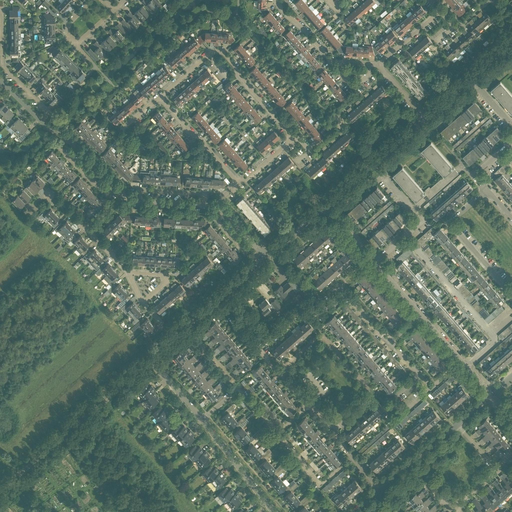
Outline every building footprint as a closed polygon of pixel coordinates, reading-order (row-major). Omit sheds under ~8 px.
[(47,9),(51,5),(45,0),(42,3),(47,9)] [(151,10),(147,5),(148,3),(144,0),(142,0),(141,1),(145,6),(144,7),(143,6),(138,10),(145,17),(149,14),(148,12),(151,10)] [(161,3),(157,0),(152,0),(153,0),(152,2),(151,1),(148,3),(147,5),(151,10),(153,12),(157,8),(156,7),(161,3)] [(263,14),(268,9),(266,7),(266,1),(258,0),(258,6),(259,6),(259,9),(263,14)] [(367,10),(372,6),(366,0),(362,4),(367,10)] [(459,0),(452,7),(451,8),(455,12),(462,5),(463,4),(464,4),(461,1),(462,0),(459,0)] [(303,12),(309,7),(305,2),(299,8),(303,12)] [(63,13),(66,10),(65,9),(66,8),(61,3),(57,7),(63,13)] [(363,13),(367,10),(362,4),(358,7),(363,13)] [(462,5),(455,12),(459,16),(460,15),(466,10),(467,8),(468,8),(470,6),(468,4),(468,5),(466,6),(466,7),(463,4),(462,5)] [(422,16),(426,12),(421,6),(417,10),(422,16)] [(9,17),(11,17),(11,16),(18,16),(18,10),(20,10),(20,7),(13,7),(14,10),(12,10),(9,10),(9,17)] [(307,16),(313,11),(309,7),(303,12),(307,16)] [(359,17),(363,13),(358,7),(353,11),(359,17)] [(422,16),(417,10),(416,8),(411,12),(412,13),(418,19),(422,16)] [(267,22),(274,16),(268,9),(263,14),(265,16),(263,18),(267,22)] [(145,17),(138,10),(134,14),(135,15),(133,16),(129,11),(127,14),(131,18),(131,19),(132,17),(137,22),(140,20),(141,21),(145,17)] [(311,20),(317,15),(313,11),(307,16),(311,20)] [(354,21),(359,17),(353,11),(349,15),(354,21)] [(413,23),(418,19),(412,13),(408,17),(413,23)] [(486,13),(482,17),(488,24),(489,25),(494,21),(486,13)] [(51,17),(51,14),(44,14),(44,17),(43,17),(43,23),(54,23),(55,23),(55,17),(51,17)] [(314,25),(320,20),(317,15),(311,20),(314,25)] [(350,25),(354,21),(349,15),(345,19),(350,25)] [(270,27),(278,20),(274,16),(267,22),(270,27)] [(137,22),(132,17),(131,19),(131,18),(128,21),(129,22),(127,23),(123,19),(120,21),(129,31),(133,27),(135,28),(139,25),(137,22)] [(275,30),(281,25),(279,22),(283,19),(281,17),(279,19),(278,20),(270,27),(274,31),(275,30)] [(409,27),(413,23),(408,17),(404,21),(409,27)] [(477,20),(484,28),(488,24),(482,17),(477,20)] [(318,29),(324,24),(320,20),(314,25),(318,29)] [(480,32),(484,28),(477,20),(473,24),(480,32)] [(406,32),(410,28),(409,27),(404,21),(399,25),(405,31),(406,32)] [(127,33),(118,23),(116,25),(120,30),(118,31),(117,30),(115,33),(113,34),(118,39),(120,42),(124,38),(123,36),(127,33)] [(477,37),(481,34),(480,32),(473,24),(468,28),(470,30),(471,30),(475,35),(477,37)] [(283,34),(287,31),(281,25),(275,30),(279,34),(282,32),(283,34)] [(399,25),(393,31),(397,36),(400,34),(401,36),(406,32),(405,31),(399,25)] [(324,36),(330,31),(326,26),(320,32),(324,36)] [(118,39),(113,34),(115,33),(110,28),(108,31),(112,35),(110,37),(109,36),(105,39),(112,47),(116,43),(115,42),(118,39)] [(392,29),(387,33),(393,41),(398,37),(397,36),(393,31),(392,29)] [(294,34),(290,30),(288,32),(287,31),(283,34),(288,40),(294,34)] [(468,33),(466,34),(473,41),(478,38),(477,37),(475,35),(471,30),(470,30),(468,33)] [(328,40),(334,35),(330,31),(324,36),(328,40)] [(231,35),(231,34),(230,33),(228,33),(228,32),(222,32),(223,32),(222,34),(222,42),(228,42),(230,44),(235,40),(231,35)] [(210,41),(211,33),(205,33),(205,34),(202,33),(198,37),(202,43),(204,41),(210,41)] [(387,33),(383,37),(384,38),(389,44),(390,45),(394,42),(393,41),(387,33)] [(55,40),(55,34),(54,34),(44,35),(44,40),(45,40),(45,43),(51,43),(51,40),(55,40)] [(288,40),(286,41),(290,46),(301,36),(300,34),(296,37),(294,34),(288,40)] [(470,46),(474,43),(473,41),(466,34),(462,38),(469,45),(470,46)] [(332,45),(338,39),(334,35),(328,40),(332,45)] [(294,50),(296,48),(302,43),(299,40),(303,38),(301,36),(290,46),(294,50)] [(428,46),(433,42),(427,36),(423,40),(428,46)] [(202,43),(198,37),(195,39),(194,37),(189,41),(195,49),(202,43)] [(385,48),(389,44),(384,38),(380,42),(385,48)] [(458,41),(465,49),(469,45),(462,38),(458,41)] [(112,47),(105,39),(101,43),(102,44),(100,46),(96,41),(93,43),(97,48),(98,48),(99,47),(104,52),(106,49),(108,51),(112,47)] [(338,51),(344,46),(338,39),(332,45),(336,49),(336,48),(338,51)] [(424,50),(428,46),(423,40),(419,44),(424,50)] [(191,52),(195,49),(189,41),(185,45),(191,52)] [(454,45),(460,53),(465,49),(458,41),(454,45)] [(385,48),(380,42),(374,47),(373,46),(372,46),(374,52),(375,55),(380,51),(381,53),(386,49),(385,48)] [(299,53),(306,47),(305,47),(306,47),(304,45),(303,45),(302,43),(296,48),(299,52),(299,53)] [(238,54),(244,48),(240,44),(234,49),(238,54)] [(303,57),(309,52),(307,49),(310,46),(309,44),(307,47),(306,47),(299,53),(299,52),(298,54),(302,58),(303,57)] [(421,55),(420,54),(424,50),(419,44),(414,48),(421,55)] [(62,50),(57,45),(54,48),(52,46),(48,51),(50,53),(51,52),(55,55),(55,56),(61,51),(62,50)] [(187,56),(191,52),(185,45),(181,49),(187,56)] [(461,54),(460,53),(454,45),(449,49),(456,56),(457,58),(461,54)] [(352,55),(352,52),(353,47),(352,47),(344,46),(338,51),(340,53),(346,53),(346,54),(352,55)] [(372,46),(364,46),(364,47),(363,52),(363,55),(369,56),(369,55),(375,55),(374,52),(372,46)] [(104,52),(99,47),(98,48),(97,48),(95,51),(96,52),(94,53),(90,48),(87,51),(96,61),(100,57),(101,58),(106,54),(104,52)] [(412,50),(409,47),(407,48),(415,58),(415,57),(416,59),(421,55),(414,48),(412,50)] [(242,58),(248,53),(244,48),(238,54),(242,58)] [(186,63),(187,62),(184,58),(187,56),(181,49),(176,53),(183,60),(184,61),(186,63)] [(451,60),(456,56),(449,49),(445,53),(451,60)] [(13,59),(14,59),(14,61),(21,58),(21,56),(20,51),(24,51),(24,50),(21,50),(18,50),(11,50),(10,50),(10,52),(10,56),(13,57),(13,59)] [(62,52),(61,51),(55,56),(55,55),(53,57),(58,61),(65,54),(63,51),(62,52)] [(307,61),(316,53),(315,51),(311,54),(309,52),(303,57),(307,61)] [(401,76),(408,70),(399,59),(407,53),(406,51),(391,64),(392,66),(401,76)] [(178,64),(183,60),(176,53),(172,57),(178,64)] [(246,63),(252,58),(248,53),(242,58),(246,63)] [(311,66),(317,60),(314,58),(318,55),(316,53),(307,61),(305,62),(309,66),(311,65),(311,66)] [(62,65),(69,59),(67,57),(68,57),(65,54),(58,61),(62,65)] [(171,70),(178,64),(172,57),(165,62),(167,64),(167,65),(171,70)] [(19,71),(20,70),(19,70),(26,64),(22,59),(21,58),(14,61),(17,64),(14,67),(19,71)] [(250,67),(254,64),(253,63),(255,61),(252,58),(246,63),(250,67)] [(70,60),(69,59),(62,65),(66,70),(68,68),(73,62),(71,59),(70,60)] [(317,60),(311,66),(315,70),(315,69),(316,70),(314,73),(314,74),(315,73),(315,74),(323,67),(317,60)] [(72,72),(77,67),(76,65),(73,62),(68,68),(72,72)] [(23,75),(30,68),(26,64),(19,70),(20,70),(21,71),(20,72),(23,75)] [(252,74),(258,69),(254,64),(250,67),(252,70),(249,72),(252,74)] [(166,77),(171,73),(169,72),(171,70),(167,65),(160,70),(161,71),(166,77)] [(78,68),(77,67),(72,72),(69,74),(71,76),(71,77),(71,78),(72,78),(72,79),(76,76),(81,70),(79,67),(78,68)] [(322,79),(323,79),(329,74),(323,67),(315,74),(314,74),(317,77),(318,76),(321,80),(322,79)] [(27,78),(33,73),(34,72),(30,68),(23,75),(26,77),(27,78)] [(205,72),(202,68),(200,70),(202,72),(203,73),(208,79),(210,81),(214,77),(208,69),(205,72)] [(256,79),(262,73),(258,69),(252,74),(256,79)] [(80,85),(81,84),(85,79),(83,77),(86,74),(81,70),(76,76),(72,79),(73,80),(74,80),(75,80),(76,81),(80,85)] [(260,83),(266,78),(265,77),(268,74),(265,70),(262,73),(256,79),(260,83)] [(411,88),(419,81),(408,70),(401,76),(411,88)] [(34,80),(36,82),(40,78),(38,75),(34,71),(34,72),(33,73),(27,78),(26,79),(31,83),(34,80)] [(162,81),(166,77),(161,71),(157,75),(162,81)] [(204,83),(208,79),(203,73),(199,77),(204,83)] [(158,85),(162,81),(157,75),(156,74),(152,78),(158,85)] [(326,83),(332,78),(329,74),(323,79),(326,83)] [(201,88),(205,84),(204,83),(199,77),(194,81),(201,88)] [(157,92),(158,90),(155,87),(158,85),(152,78),(147,81),(157,92)] [(264,88),(270,82),(269,82),(266,78),(260,83),(264,88)] [(330,88),(336,83),(332,78),(326,83),(330,87),(330,88)] [(40,93),(41,92),(48,85),(44,81),(41,79),(37,83),(39,85),(36,88),(40,93)] [(157,92),(147,81),(143,85),(149,92),(152,90),(155,94),(157,92)] [(196,92),(201,88),(194,81),(190,85),(196,91),(195,91),(196,92)] [(428,92),(419,81),(411,88),(420,98),(421,98),(422,99),(437,87),(435,85),(432,88),(428,92)] [(264,88),(268,92),(274,87),(271,84),(270,82),(264,88)] [(338,85),(336,83),(330,88),(327,91),(330,95),(333,93),(343,84),(342,82),(338,85)] [(506,90),(500,83),(501,82),(491,90),(493,89),(495,92),(496,92),(499,96),(506,90)] [(236,86),(238,84),(237,83),(233,86),(231,83),(223,89),(227,94),(235,87),(236,86)] [(44,97),(50,91),(48,88),(50,86),(48,84),(48,85),(41,92),(42,93),(42,94),(44,97)] [(337,97),(344,91),(341,88),(345,85),(343,84),(333,93),(337,97)] [(138,88),(136,90),(143,98),(149,92),(143,85),(139,89),(138,88)] [(192,95),(196,92),(195,91),(196,91),(190,85),(186,88),(191,94),(192,95)] [(384,97),(388,93),(387,91),(382,85),(377,89),(383,95),(384,97)] [(233,97),(239,92),(235,87),(227,94),(231,98),(233,97)] [(272,97),(278,92),(274,87),(268,92),(272,97)] [(191,94),(186,88),(182,92),(187,98),(188,100),(192,95),(191,94)] [(378,99),(383,95),(377,89),(373,93),(378,99)] [(131,99),(137,106),(138,107),(143,104),(140,101),(142,99),(143,98),(136,90),(133,93),(135,95),(131,99)] [(505,104),(511,98),(511,96),(506,90),(499,96),(501,98),(501,99),(505,104)] [(49,100),(56,93),(54,91),(52,93),(50,91),(44,97),(47,99),(48,99),(49,100)] [(340,102),(351,92),(349,91),(346,94),(344,91),(337,97),(340,102)] [(183,102),(187,98),(182,92),(177,96),(182,102),(183,102)] [(237,101),(243,96),(239,92),(233,97),(236,101),(237,101)] [(276,101),(282,96),(278,92),(272,97),(276,101)] [(58,104),(62,100),(63,99),(56,93),(49,100),(48,100),(53,105),(56,102),(58,104)] [(374,103),(378,99),(373,93),(369,97),(374,103)] [(182,102),(177,96),(173,100),(179,107),(184,103),(183,102),(182,102)] [(240,105),(246,100),(243,96),(237,101),(236,101),(235,102),(239,107),(240,105)] [(280,106),(286,101),(282,96),(276,101),(280,106)] [(370,107),(374,103),(369,97),(364,101),(370,107)] [(126,99),(125,101),(133,110),(137,107),(137,106),(131,99),(129,101),(127,99),(126,99)] [(244,110),(250,105),(246,100),(240,105),(244,110)] [(129,114),(133,110),(125,101),(123,102),(125,104),(122,106),(124,108),(129,114)] [(289,111),(296,106),(292,101),(286,107),(289,111)] [(365,110),(370,107),(364,101),(360,104),(365,110)] [(478,112),(482,109),(475,102),(471,105),(478,112)] [(0,116),(1,117),(9,109),(4,104),(1,108),(0,107),(0,116)] [(361,114),(365,110),(360,104),(356,108),(361,114)] [(246,115),(254,109),(250,105),(244,110),(242,111),(246,115)] [(475,115),(478,112),(471,105),(468,107),(475,115)] [(299,110),(296,106),(289,111),(293,115),(299,110)] [(297,120),(303,114),(301,112),(304,109),(302,107),(300,109),(299,110),(293,115),(297,120)] [(472,118),(475,115),(468,107),(465,110),(472,118)] [(115,115),(120,121),(125,117),(119,111),(118,110),(116,108),(115,110),(116,112),(114,114),(115,115)] [(125,117),(129,114),(124,108),(119,111),(125,117)] [(357,118),(361,114),(356,108),(352,112),(357,118)] [(7,125),(12,120),(10,117),(14,114),(9,109),(1,117),(5,122),(4,123),(7,125)] [(250,120),(251,119),(251,118),(257,113),(254,109),(246,115),(250,120),(250,119),(250,120)] [(468,121),(472,118),(465,110),(461,114),(468,121)] [(155,123),(157,122),(163,116),(159,112),(152,117),(151,119),(152,120),(155,123)] [(196,122),(202,116),(198,112),(192,117),(196,122)] [(352,122),(357,118),(352,112),(347,116),(352,122)] [(254,124),(261,118),(257,113),(251,118),(251,119),(250,120),(250,119),(250,120),(254,124)] [(310,116),(311,115),(310,113),(305,117),(303,114),(297,120),(301,124),(310,116)] [(120,121),(115,115),(114,114),(111,116),(109,114),(108,116),(110,118),(111,119),(116,125),(120,121)] [(465,124),(468,121),(461,114),(458,116),(465,124)] [(202,116),(196,122),(200,126),(206,121),(205,120),(207,118),(205,115),(202,117),(202,116)] [(160,126),(166,121),(163,116),(157,122),(160,126)] [(310,116),(301,124),(305,128),(311,123),(308,120),(312,117),(310,116)] [(461,127),(465,124),(458,116),(455,119),(461,127)] [(18,118),(17,119),(15,122),(12,120),(7,125),(9,128),(10,127),(15,131),(23,123),(18,118)] [(85,123),(80,119),(74,126),(75,127),(74,128),(79,133),(89,123),(87,121),(85,123)] [(88,127),(94,121),(93,119),(89,123),(79,133),(83,137),(91,129),(88,127)] [(458,130),(461,127),(455,119),(451,122),(458,130)] [(171,124),(173,122),(172,120),(168,123),(166,121),(160,126),(164,130),(170,125),(171,124)] [(203,130),(209,125),(206,121),(200,126),(203,130)] [(455,133),(458,130),(451,122),(448,125),(455,133)] [(28,128),(25,125),(23,123),(15,131),(13,133),(15,136),(15,138),(20,143),(20,142),(27,135),(26,134),(27,134),(24,131),(27,129),(28,128)] [(308,133),(314,127),(311,123),(305,128),(308,133)] [(168,135),(174,129),(170,125),(164,130),(162,131),(166,136),(167,136),(166,135),(168,134),(168,135)] [(207,134),(213,129),(209,125),(203,130),(207,134)] [(451,136),(455,133),(448,125),(444,128),(451,136)] [(312,137),(318,132),(314,127),(308,133),(312,137)] [(501,138),(504,135),(497,127),(494,130),(501,138)] [(447,139),(451,136),(444,128),(441,132),(447,139)] [(93,131),(91,129),(83,137),(87,141),(94,134),(93,134),(95,133),(97,131),(95,129),(93,131)] [(178,133),(179,132),(181,130),(179,129),(176,132),(174,129),(168,135),(168,134),(166,135),(167,136),(166,136),(170,140),(178,133)] [(211,139),(217,133),(213,129),(207,134),(211,139)] [(100,131),(98,130),(97,131),(95,133),(93,134),(94,134),(87,141),(91,145),(92,144),(97,138),(101,134),(99,132),(100,131)] [(497,141),(501,138),(494,130),(490,133),(497,141)] [(275,141),(279,137),(274,131),(270,135),(275,141)] [(349,141),(353,137),(348,131),(343,135),(349,141)] [(316,141),(322,136),(318,132),(312,137),(316,141)] [(175,143),(181,138),(178,133),(170,140),(174,144),(175,143)] [(215,143),(221,138),(217,133),(211,139),(215,143)] [(494,144),(497,141),(490,133),(487,136),(494,144)] [(96,148),(105,139),(107,137),(105,135),(104,137),(101,134),(97,138),(92,144),(96,148)] [(271,145),(275,141),(270,135),(265,139),(271,145)] [(344,145),(349,141),(343,135),(339,139),(344,145)] [(490,147),(494,144),(487,136),(483,139),(490,147)] [(179,147),(185,142),(181,138),(175,143),(179,147)] [(100,152),(107,145),(104,143),(106,141),(105,139),(96,148),(100,152)] [(222,149),(229,144),(225,139),(219,144),(222,149)] [(266,149),(271,145),(265,139),(261,143),(266,149)] [(340,149),(344,145),(339,139),(335,143),(340,149)] [(487,150),(490,147),(483,139),(480,142),(487,150)] [(106,160),(107,159),(113,154),(113,153),(114,152),(111,150),(113,148),(113,147),(116,144),(114,142),(109,147),(110,148),(109,149),(105,152),(102,156),(106,160)] [(182,153),(182,152),(189,146),(185,142),(179,147),(178,148),(182,153)] [(437,151),(431,143),(432,142),(422,150),(422,151),(423,150),(426,153),(427,152),(430,156),(437,151)] [(484,153),(484,152),(487,150),(480,142),(477,145),(484,153)] [(262,153),(262,152),(266,149),(261,143),(257,147),(262,153)] [(336,152),(340,149),(335,143),(331,146),(336,152)] [(226,153),(232,148),(229,144),(222,149),(226,153)] [(480,156),(484,153),(477,145),(473,148),(480,156)] [(332,156),(336,152),(331,146),(326,150),(332,156)] [(230,158),(236,152),(232,148),(226,153),(230,158)] [(477,159),(480,156),(473,148),(470,151),(477,159)] [(51,152),(49,150),(44,155),(50,161),(49,162),(49,163),(56,156),(57,155),(53,150),(51,152)] [(329,162),(327,160),(332,156),(326,150),(322,154),(329,162)] [(436,165),(444,158),(437,151),(430,156),(432,159),(436,165)] [(473,162),(477,159),(470,151),(466,154),(473,162)] [(234,162),(240,157),(236,152),(230,158),(234,162)] [(111,163),(117,157),(113,154),(107,159),(111,163)] [(118,156),(117,157),(111,163),(115,167),(121,161),(118,159),(121,156),(120,154),(118,156)] [(325,166),(329,162),(322,154),(324,156),(320,160),(325,166)] [(469,165),(473,162),(466,154),(463,157),(469,165)] [(56,156),(49,163),(51,165),(49,167),(51,169),(54,165),(54,166),(60,160),(56,156)] [(238,166),(244,161),(240,157),(234,162),(238,166)] [(287,169),(294,163),(289,157),(282,163),(287,169)] [(450,166),(444,158),(436,165),(437,166),(438,165),(443,172),(445,175),(444,176),(443,177),(431,188),(429,186),(424,191),(422,190),(415,183),(408,189),(409,191),(409,190),(415,196),(414,197),(417,200),(416,201),(425,193),(427,195),(424,198),(427,201),(430,198),(430,199),(459,174),(459,173),(455,176),(450,171),(454,168),(451,165),(450,166)] [(51,169),(49,170),(51,172),(54,168),(57,171),(64,164),(60,160),(54,166),(54,165),(51,169)] [(321,170),(325,166),(320,160),(315,164),(321,170)] [(126,165),(128,163),(126,161),(123,164),(121,161),(115,167),(114,168),(118,172),(119,171),(125,166),(126,165)] [(242,171),(248,165),(244,161),(238,166),(242,171)] [(510,169),(511,168),(511,167),(511,166),(507,161),(494,173),(498,177),(499,178),(502,174),(509,168),(510,169)] [(280,175),(287,169),(282,163),(275,169),(280,175)] [(64,164),(57,171),(59,173),(57,175),(59,177),(61,175),(62,174),(63,174),(68,168),(64,164)] [(316,174),(321,170),(315,164),(311,167),(316,174)] [(122,176),(123,175),(129,170),(125,166),(119,171),(118,172),(122,176)] [(273,181),(280,175),(275,169),(273,171),(270,167),(268,169),(270,171),(271,172),(268,175),(273,181)] [(312,177),(316,174),(311,167),(307,171),(312,177)] [(408,175),(402,168),(403,167),(393,175),(394,175),(395,175),(398,178),(398,177),(402,181),(408,175)] [(68,168),(63,174),(66,177),(65,179),(73,171),(72,172),(68,168)] [(137,182),(137,175),(134,175),(129,170),(123,175),(127,179),(128,179),(131,182),(137,182)] [(73,171),(65,179),(67,181),(65,183),(67,185),(77,175),(73,171)] [(137,175),(137,182),(149,183),(149,172),(140,172),(140,175),(137,175)] [(40,189),(42,187),(41,186),(45,182),(36,174),(34,176),(34,179),(32,181),(40,189)] [(506,179),(502,174),(499,178),(498,177),(495,180),(499,185),(506,179)] [(180,185),(181,178),(178,178),(178,177),(178,175),(172,175),(172,176),(171,184),(180,185)] [(266,187),(273,181),(268,175),(261,181),(266,187)] [(408,189),(415,183),(408,175),(402,181),(404,183),(403,184),(408,189)] [(191,186),(192,178),(186,177),(186,178),(183,178),(182,185),(185,185),(185,187),(191,187),(191,186)] [(223,188),(226,184),(223,181),(220,180),(220,178),(214,177),(214,179),(214,187),(223,188)] [(74,192),(77,189),(84,182),(80,178),(72,186),(75,188),(71,191),(73,193),(74,192)] [(38,191),(40,189),(32,181),(30,179),(28,181),(28,185),(25,188),(28,191),(29,190),(33,194),(37,190),(38,191)] [(503,189),(510,183),(506,179),(499,185),(503,189)] [(259,194),(266,187),(261,181),(254,188),(259,194)] [(469,192),(473,188),(467,181),(463,186),(469,192)] [(80,194),(82,193),(87,187),(88,186),(84,182),(77,189),(74,192),(76,194),(78,192),(80,194)] [(511,185),(510,183),(503,189),(507,194),(511,189),(511,185)] [(464,196),(468,193),(469,192),(463,186),(458,190),(464,196)] [(82,200),(87,195),(91,191),(87,187),(82,193),(84,195),(80,198),(82,200)] [(381,198),(384,195),(377,187),(374,190),(381,198)] [(24,190),(22,188),(20,190),(20,193),(18,195),(18,196),(25,203),(28,201),(27,200),(30,196),(27,193),(28,191),(25,188),(24,190)] [(245,213),(253,206),(244,196),(251,189),(250,188),(235,201),(236,202),(236,203),(245,213)] [(377,201),(381,198),(374,190),(370,193),(377,201)] [(460,200),(464,196),(458,190),(453,194),(460,200)] [(90,201),(95,195),(91,191),(87,195),(82,200),(84,202),(87,198),(90,201)] [(374,204),(377,201),(370,193),(367,196),(374,204)] [(23,205),(25,203),(18,196),(18,195),(16,194),(14,196),(14,199),(12,201),(19,208),(22,204),(23,205)] [(455,204),(460,200),(453,194),(449,198),(455,204)] [(90,208),(93,206),(99,199),(95,195),(90,201),(92,203),(89,206),(90,208)] [(371,207),(374,204),(367,196),(364,199),(371,207)] [(450,208),(455,204),(449,198),(444,202),(450,208)] [(103,204),(103,203),(99,199),(93,206),(90,208),(92,210),(94,208),(97,210),(98,209),(103,204)] [(367,210),(371,207),(364,199),(360,202),(367,210)] [(364,213),(367,210),(360,202),(357,205),(364,213)] [(446,212),(450,208),(444,202),(440,206),(446,212)] [(360,216),(364,213),(357,205),(353,208),(360,216)] [(255,225),(263,218),(253,206),(245,213),(255,225)] [(441,216),(446,212),(440,206),(435,210),(441,216)] [(357,219),(360,216),(353,208),(350,211),(357,219)] [(48,220),(55,213),(51,209),(47,213),(45,211),(40,216),(46,222),(48,220)] [(437,221),(441,216),(435,210),(431,214),(437,221)] [(353,222),(354,222),(357,219),(350,211),(347,214),(353,222)] [(403,223),(407,220),(400,212),(396,216),(403,223)] [(54,228),(58,224),(56,222),(60,218),(55,213),(48,220),(53,225),(52,226),(54,228)] [(115,219),(121,225),(122,226),(126,222),(127,222),(134,223),(134,224),(140,224),(141,216),(120,215),(119,215),(115,219)] [(152,217),(151,227),(160,227),(160,225),(161,225),(161,218),(158,217),(158,216),(152,215),(152,217)] [(400,226),(403,223),(396,216),(393,219),(400,226)] [(169,226),(170,218),(161,218),(161,225),(163,225),(163,226),(169,226)] [(272,228),(263,218),(255,225),(266,236),(273,230),(281,223),(277,218),(275,220),(278,223),(272,228)] [(117,229),(121,225),(115,219),(111,223),(117,229)] [(396,229),(400,226),(393,219),(390,222),(396,229)] [(202,228),(207,223),(205,221),(193,220),(192,228),(198,228),(198,227),(202,227),(202,228)] [(71,226),(67,221),(63,225),(61,223),(54,230),(56,232),(57,231),(62,235),(71,226)] [(393,232),(396,229),(390,222),(386,225),(393,232)] [(113,233),(117,229),(111,223),(107,227),(113,233)] [(209,225),(207,223),(202,228),(208,234),(214,229),(210,225),(209,225)] [(390,235),(393,232),(386,225),(383,228),(390,235)] [(68,243),(75,236),(73,233),(76,230),(71,226),(62,235),(66,239),(65,241),(68,243)] [(114,234),(113,233),(107,227),(103,231),(110,238),(114,234)] [(420,246),(426,241),(434,234),(436,232),(432,227),(413,244),(418,249),(420,247),(420,246)] [(332,240),(337,236),(330,228),(325,232),(332,240)] [(386,238),(390,235),(383,228),(379,230),(386,238)] [(438,239),(445,233),(440,228),(436,232),(434,234),(438,239)] [(212,239),(218,233),(214,229),(208,234),(212,239)] [(383,241),(386,238),(379,230),(376,234),(383,241)] [(223,237),(219,232),(218,233),(212,239),(215,243),(223,237)] [(327,244),(332,240),(325,232),(321,236),(327,244)] [(442,244),(449,237),(445,233),(438,239),(442,244)] [(379,244),(383,241),(376,234),(373,236),(379,244)] [(85,240),(81,236),(77,239),(75,237),(71,241),(73,244),(74,243),(78,247),(85,240)] [(323,248),(327,244),(321,236),(316,240),(323,248)] [(376,247),(379,244),(373,236),(369,240),(376,247)] [(219,247),(225,242),(226,241),(223,237),(215,243),(219,247)] [(446,248),(453,242),(449,237),(442,244),(446,248)] [(83,255),(89,250),(87,247),(90,245),(85,240),(78,247),(83,251),(81,253),(83,255)] [(318,252),(323,248),(316,240),(312,244),(318,252)] [(223,252),(229,246),(225,242),(219,247),(218,248),(221,252),(223,251),(223,252)] [(450,253),(457,247),(453,242),(446,248),(450,253)] [(314,256),(318,252),(312,244),(307,248),(314,256)] [(233,251),(233,250),(229,246),(223,252),(227,256),(233,251)] [(400,263),(403,261),(411,254),(413,252),(414,252),(409,247),(396,259),(397,259),(400,263)] [(454,257),(461,251),(457,247),(450,253),(454,257)] [(309,260),(314,256),(307,248),(302,252),(309,260)] [(92,261),(99,254),(95,250),(91,253),(89,251),(85,255),(82,258),(85,260),(86,259),(90,264),(92,261)] [(230,260),(238,254),(234,250),(233,250),(233,251),(227,256),(230,260)] [(351,262),(356,258),(349,251),(345,255),(351,262)] [(458,262),(465,256),(461,251),(454,257),(458,262)] [(305,264),(309,260),(302,252),(298,256),(305,264)] [(99,254),(92,261),(90,264),(96,270),(101,266),(99,264),(104,258),(99,254)] [(233,266),(234,265),(242,258),(238,254),(230,260),(229,261),(233,266)] [(347,266),(351,262),(345,255),(340,259),(347,266)] [(300,268),(305,264),(298,256),(293,260),(300,268)] [(462,266),(469,260),(465,256),(458,262),(462,266)] [(209,268),(214,264),(208,257),(203,261),(209,268)] [(342,270),(347,266),(340,259),(336,263),(342,270)] [(466,271),(473,265),(469,260),(462,266),(466,271)] [(205,272),(209,268),(203,261),(199,265),(205,272)] [(401,272),(408,265),(403,261),(400,263),(396,267),(401,272)] [(114,268),(109,263),(105,267),(103,265),(95,272),(98,275),(99,275),(102,272),(106,276),(114,268)] [(338,274),(342,270),(336,263),(331,267),(338,274)] [(201,276),(205,272),(199,265),(194,268),(200,274),(201,276)] [(405,276),(412,270),(408,265),(401,272),(405,276)] [(470,276),(477,270),(473,265),(466,271),(470,275),(470,276)] [(333,278),(338,274),(331,267),(327,271),(333,278)] [(114,278),(119,273),(114,268),(106,276),(104,278),(109,283),(108,283),(111,286),(114,284),(117,281),(114,278)] [(196,278),(200,274),(194,268),(190,272),(196,278)] [(409,281),(416,275),(412,270),(405,276),(409,281)] [(474,280),(481,274),(477,270),(470,276),(470,275),(468,277),(472,282),(474,280)] [(329,282),(333,278),(327,271),(322,275),(329,282)] [(192,283),(197,279),(196,278),(190,272),(186,276),(192,283)] [(363,276),(361,274),(356,279),(361,286),(369,279),(365,274),(363,276)] [(478,285),(485,279),(481,274),(474,280),(478,285)] [(324,286),(329,282),(322,275),(317,279),(324,286)] [(413,285),(420,279),(416,275),(409,281),(413,285)] [(188,287),(192,283),(186,276),(181,280),(188,287)] [(423,277),(420,279),(413,285),(417,290),(423,284),(427,281),(423,277)] [(301,287),(293,278),(285,285),(286,286),(283,289),(280,286),(275,291),(281,298),(287,293),(292,288),(296,292),(301,287)] [(457,287),(462,283),(458,278),(452,283),(457,287)] [(320,290),(324,286),(317,279),(313,283),(320,290)] [(365,290),(373,283),(369,279),(361,286),(365,290)] [(482,289),(489,283),(485,279),(478,285),(482,289)] [(178,287),(175,283),(173,285),(175,287),(176,288),(182,295),(187,291),(180,284),(178,287)] [(369,295),(377,288),(373,283),(365,290),(369,295)] [(486,294),(493,288),(489,283),(482,289),(480,291),(484,295),(485,293),(486,294)] [(124,289),(119,284),(116,287),(114,284),(111,286),(107,290),(110,293),(112,291),(117,296),(124,289)] [(421,294),(427,288),(423,284),(417,290),(421,294)] [(178,299),(182,295),(176,288),(171,292),(178,299)] [(373,299),(381,293),(377,288),(369,295),(373,299)] [(424,299),(431,293),(427,288),(421,294),(424,299)] [(490,298),(497,292),(493,288),(486,294),(490,298)] [(120,308),(122,306),(129,299),(126,296),(129,294),(124,289),(117,296),(122,301),(117,305),(120,308)] [(169,294),(166,291),(164,292),(166,295),(167,296),(172,302),(173,303),(178,299),(171,292),(169,294)] [(434,291),(431,293),(424,299),(429,303),(435,297),(438,295),(434,291)] [(494,303),(501,297),(497,292),(490,298),(494,303)] [(377,304),(385,297),(381,293),(373,299),(377,304)] [(438,295),(435,297),(429,303),(432,308),(439,302),(442,299),(438,295)] [(163,299),(168,305),(172,302),(167,296),(163,299)] [(381,308),(389,302),(385,297),(377,304),(381,308)] [(499,307),(501,305),(505,301),(501,297),(494,303),(498,308),(499,307)] [(160,302),(159,300),(157,298),(156,300),(165,310),(169,307),(168,305),(163,299),(160,302)] [(267,307),(270,304),(265,299),(259,305),(263,310),(261,312),(264,315),(270,310),(267,307)] [(160,314),(165,310),(156,300),(154,301),(157,305),(154,307),(159,313),(160,314)] [(277,310),(281,306),(275,300),(271,303),(277,310)] [(138,307),(133,302),(128,307),(125,304),(121,308),(123,311),(125,309),(130,314),(138,307)] [(385,313),(393,306),(389,302),(381,308),(385,313)] [(437,313),(443,306),(439,302),(432,308),(437,313)] [(479,313),(484,308),(480,303),(475,308),(479,313)] [(389,317),(397,311),(393,306),(385,313),(389,317)] [(441,317),(448,311),(443,306),(437,313),(441,317)] [(135,324),(139,320),(137,318),(142,313),(138,307),(130,314),(135,319),(132,321),(135,324)] [(393,322),(401,315),(397,311),(389,317),(393,322)] [(445,322),(452,316),(448,311),(441,317),(445,322)] [(330,326),(338,319),(335,315),(324,324),(326,326),(328,324),(330,326)] [(397,327),(405,320),(401,315),(393,322),(397,327)] [(449,326),(456,320),(452,316),(445,322),(449,326)] [(340,317),(338,319),(330,326),(332,328),(329,330),(331,331),(341,322),(343,321),(340,317)] [(152,324),(148,319),(142,324),(140,321),(131,329),(133,332),(140,326),(145,331),(152,324)] [(214,322),(212,320),(207,324),(209,326),(207,328),(209,330),(205,333),(207,335),(219,325),(215,321),(214,322)] [(453,331),(460,325),(456,320),(449,326),(453,331)] [(316,331),(307,321),(304,324),(311,332),(313,330),(315,332),(316,331)] [(336,333),(344,326),(341,322),(331,331),(332,333),(334,331),(336,333)] [(149,341),(154,337),(151,334),(157,329),(152,324),(145,331),(149,336),(147,338),(149,341)] [(309,337),(311,336),(308,334),(311,332),(304,324),(300,327),(309,337)] [(214,335),(222,328),(219,325),(207,335),(208,337),(212,333),(214,335)] [(457,335),(463,329),(460,325),(453,331),(457,335)] [(337,339),(347,330),(344,326),(336,333),(338,335),(336,337),(337,339)] [(309,337),(300,327),(297,330),(304,338),(306,336),(308,338),(309,337)] [(213,342),(225,332),(222,328),(214,335),(215,337),(211,340),(213,342)] [(412,341),(420,334),(416,329),(408,336),(412,341)] [(461,340),(467,334),(463,329),(457,335),(461,340)] [(302,343),(303,342),(301,340),(304,338),(297,330),(293,333),(302,343)] [(342,340),(350,333),(347,330),(337,339),(338,340),(340,338),(342,340)] [(220,342),(228,335),(225,332),(213,342),(214,344),(218,340),(220,342)] [(302,343),(293,333),(290,336),(297,344),(299,342),(301,345),(302,343)] [(343,346),(353,337),(350,333),(342,340),(344,342),(342,344),(343,346)] [(416,345),(424,339),(420,334),(412,341),(416,345)] [(465,344),(471,338),(468,334),(467,334),(461,340),(465,344)] [(219,349),(231,339),(228,335),(220,342),(221,344),(217,347),(219,349)] [(295,350),(296,348),(294,346),(297,344),(290,336),(286,339),(295,350)] [(349,347),(356,340),(353,337),(343,346),(344,347),(347,345),(349,347)] [(469,349),(476,343),(471,338),(465,344),(468,348),(469,349)] [(226,349),(234,342),(231,339),(219,349),(220,351),(225,347),(226,349)] [(295,350),(286,339),(283,342),(290,350),(292,348),(294,351),(295,350)] [(420,350),(428,343),(424,339),(416,345),(420,350)] [(349,353),(359,344),(356,340),(349,347),(350,349),(348,351),(349,353)] [(225,356),(237,346),(234,342),(226,349),(228,351),(223,354),(225,356)] [(288,356),(289,355),(287,352),(290,350),(283,342),(279,346),(288,356)] [(424,354),(432,348),(428,343),(420,350),(424,354)] [(473,354),(480,348),(476,343),(469,349),(473,354)] [(355,354),(363,347),(359,344),(349,353),(350,354),(353,352),(355,354)] [(232,356),(240,349),(237,346),(225,356),(227,358),(231,354),(232,356)] [(288,356),(279,346),(276,349),(282,357),(285,355),(287,357),(288,356)] [(355,360),(366,351),(363,347),(355,354),(357,356),(354,358),(355,360)] [(428,359),(436,352),(432,348),(424,354),(428,359)] [(176,361),(189,351),(187,349),(183,353),(181,351),(173,358),(176,361)] [(231,363),(243,353),(240,349),(232,356),(234,358),(230,362),(231,363)] [(281,362),(282,361),(280,358),(282,357),(276,349),(272,352),(281,362)] [(366,351),(355,360),(357,361),(359,359),(361,361),(369,354),(371,352),(368,349),(366,351)] [(180,365),(188,358),(186,356),(190,353),(189,351),(176,361),(180,365)] [(432,363),(440,357),(436,352),(428,359),(432,363)] [(238,363),(246,356),(243,353),(231,363),(233,365),(237,362),(238,363)] [(506,364),(511,360),(505,353),(500,357),(506,364)] [(362,367),(372,358),(369,354),(361,361),(363,363),(361,366),(362,367)] [(183,368),(195,358),(193,356),(189,360),(188,358),(180,365),(183,368)] [(237,371),(249,360),(246,356),(238,363),(240,365),(236,369),(237,371)] [(436,368),(444,361),(440,357),(432,363),(436,368)] [(502,368),(506,364),(500,357),(496,361),(502,368)] [(186,372),(194,365),(192,363),(196,360),(195,358),(183,368),(186,372)] [(367,368),(375,361),(372,358),(362,367),(363,368),(365,366),(367,368)] [(245,371),(253,364),(249,360),(237,371),(239,372),(243,369),(245,371)] [(368,374),(378,365),(375,361),(367,368),(369,370),(367,373),(368,374)] [(440,373),(448,366),(444,361),(436,368),(440,373)] [(497,372),(502,368),(496,361),(491,365),(497,372)] [(189,376),(201,365),(199,363),(195,367),(194,365),(186,372),(189,376)] [(255,376),(263,369),(261,367),(263,365),(262,364),(252,373),(255,376)] [(192,379),(200,372),(198,371),(203,367),(201,365),(189,376),(192,379)] [(373,375),(381,368),(378,365),(368,374),(369,375),(371,373),(373,375)] [(492,376),(497,372),(491,365),(486,370),(490,374),(492,376)] [(374,381),(384,372),(381,368),(373,375),(375,378),(373,380),(374,381)] [(265,371),(263,369),(255,376),(258,379),(256,380),(257,381),(258,380),(260,378),(268,371),(267,369),(265,371)] [(195,383),(207,372),(206,370),(201,374),(200,372),(192,379),(195,383)] [(261,383),(269,376),(267,374),(270,372),(268,371),(260,378),(258,380),(261,383)] [(198,386),(206,379),(205,378),(209,374),(207,372),(195,383),(198,386)] [(380,382),(387,376),(384,372),(374,381),(375,382),(378,380),(380,382)] [(261,383),(259,385),(263,389),(264,387),(275,378),(273,376),(271,379),(269,376),(261,383)] [(380,388),(391,379),(387,376),(380,382),(381,385),(379,387),(380,388)] [(201,390),(213,379),(212,377),(208,381),(206,379),(198,386),(201,390)] [(268,390),(275,384),(273,381),(276,379),(275,378),(264,387),(268,390)] [(204,393),(212,387),(211,385),(215,381),(213,379),(201,390),(204,393)] [(386,390),(394,383),(391,379),(380,388),(382,389),(384,387),(386,390)] [(271,394),(281,385),(280,383),(277,386),(275,384),(268,390),(271,394)] [(387,395),(397,386),(394,383),(386,390),(388,392),(385,394),(387,395)] [(463,383),(457,388),(459,390),(466,398),(468,396),(470,398),(471,397),(467,392),(470,390),(463,383)] [(149,387),(147,385),(138,392),(144,400),(143,401),(143,402),(154,392),(156,390),(151,385),(149,387)] [(207,397),(219,386),(218,385),(214,388),(212,387),(204,393),(207,397)] [(274,397),(282,391),(280,388),(282,386),(281,385),(271,394),(274,397)] [(211,401),(219,394),(217,392),(221,388),(219,386),(207,397),(211,401)] [(464,403),(466,402),(463,400),(466,398),(459,390),(455,393),(464,403)] [(277,400),(287,392),(286,391),(283,393),(282,391),(274,397),(277,401),(277,400)] [(150,409),(159,401),(156,399),(158,397),(154,392),(143,402),(150,409)] [(280,405),(288,398),(286,395),(288,393),(287,392),(277,400),(277,401),(280,405)] [(464,403),(455,393),(452,396),(459,404),(461,402),(463,405),(464,403)] [(457,409),(458,408),(456,406),(459,404),(452,396),(448,399),(457,409)] [(280,405),(279,405),(282,408),(282,407),(283,408),(293,399),(292,398),(290,400),(288,398),(280,405)] [(286,412),(294,405),(292,402),(294,400),(293,399),(283,408),(286,412)] [(457,409),(448,399),(445,402),(452,410),(454,408),(456,411),(457,409)] [(384,416),(388,412),(379,402),(377,403),(379,406),(377,408),(384,416)] [(450,416),(451,415),(449,412),(452,410),(445,402),(441,406),(450,416)] [(233,403),(224,411),(225,413),(224,414),(225,415),(221,418),(226,424),(233,417),(235,415),(231,410),(236,406),(233,403)] [(289,415),(300,406),(298,405),(296,407),(294,405),(286,412),(289,415)] [(163,410),(161,407),(152,415),(159,422),(168,414),(170,413),(165,408),(163,410)] [(375,410),(373,407),(372,408),(381,419),(384,416),(377,408),(375,410)] [(377,422),(381,419),(372,408),(370,410),(372,412),(370,414),(377,422)] [(443,420),(434,410),(430,413),(437,421),(439,419),(441,421),(443,420)] [(368,416),(366,413),(365,415),(373,425),(377,422),(370,414),(368,416)] [(436,426),(437,425),(435,423),(437,421),(430,413),(427,416),(436,426)] [(173,424),(170,421),(173,419),(168,414),(159,422),(157,424),(164,431),(173,424)] [(370,428),(373,425),(365,415),(363,416),(365,418),(363,420),(370,428)] [(237,427),(247,419),(244,416),(237,422),(233,417),(226,424),(230,429),(234,425),(235,426),(236,425),(237,427)] [(436,426),(427,416),(423,419),(430,427),(432,425),(434,427),(436,426)] [(299,429),(307,422),(305,420),(307,418),(306,417),(296,426),(299,429)] [(239,439),(247,432),(242,427),(249,421),(247,419),(237,427),(239,428),(237,429),(238,430),(234,434),(239,439)] [(429,432),(430,431),(428,429),(430,427),(423,419),(420,422),(429,432)] [(478,433),(490,422),(486,419),(479,426),(480,427),(476,431),(478,433)] [(361,422),(359,420),(358,421),(366,431),(370,428),(363,420),(361,422)] [(363,434),(366,431),(358,421),(356,422),(358,424),(356,426),(363,434)] [(309,425),(307,422),(299,429),(302,433),(312,424),(311,423),(309,425)] [(429,432),(420,422),(416,425),(423,433),(425,431),(427,434),(429,432)] [(485,433),(493,426),(490,422),(478,433),(479,435),(483,431),(485,433)] [(305,436),(313,430),(311,427),(314,425),(312,424),(302,433),(305,436)] [(182,428),(179,425),(171,433),(177,441),(179,439),(180,438),(188,431),(184,426),(182,428)] [(422,439),(423,438),(421,435),(423,433),(416,425),(413,428),(422,439)] [(354,428),(352,426),(350,427),(359,437),(363,434),(356,426),(354,428)] [(484,440),(496,429),(493,426),(485,433),(486,435),(482,438),(484,440)] [(356,441),(359,437),(350,427),(349,428),(351,431),(349,433),(356,441)] [(422,439),(413,428),(409,432),(416,439),(418,438),(420,440),(422,439)] [(186,447),(195,439),(192,436),(194,434),(190,429),(188,431),(180,438),(179,439),(186,447)] [(491,440),(499,433),(496,429),(484,440),(485,442),(490,438),(491,440)] [(315,432),(313,430),(305,436),(308,440),(319,431),(317,430),(315,432)] [(251,442),(258,435),(260,434),(257,431),(251,437),(247,432),(239,439),(243,444),(247,441),(248,442),(249,440),(251,442)] [(311,443),(319,437),(317,434),(320,432),(319,431),(308,440),(311,443)] [(347,435),(345,432),(343,433),(352,444),(356,441),(349,433),(347,435)] [(414,445),(416,444),(414,441),(416,439),(409,432),(405,435),(412,443),(414,445)] [(490,447),(502,436),(499,433),(491,440),(493,442),(488,445),(490,447)] [(254,444),(260,438),(258,435),(251,442),(249,443),(250,445),(249,446),(249,447),(246,450),(250,456),(260,447),(258,449),(254,444)] [(497,447),(505,440),(502,436),(490,447),(492,449),(496,445),(497,447)] [(321,439),(319,437),(311,443),(315,447),(325,438),(324,437),(321,439)] [(318,451),(326,444),(324,442),(326,439),(325,438),(315,447),(318,451)] [(407,449),(398,439),(395,442),(402,450),(404,448),(406,451),(407,449)] [(496,454),(508,444),(505,440),(497,447),(499,449),(495,452),(496,454)] [(400,455),(402,454),(400,452),(402,450),(395,442),(391,445),(400,455)] [(327,446),(326,444),(318,451),(321,454),(331,445),(330,444),(327,446)] [(504,454),(511,447),(508,444),(496,454),(498,456),(502,452),(504,454)] [(324,458),(332,451),(330,449),(332,446),(331,445),(321,454),(324,458)] [(400,455),(391,445),(388,448),(395,456),(397,454),(399,457),(400,455)] [(198,449),(195,446),(186,454),(193,462),(195,460),(197,458),(204,451),(200,447),(198,449)] [(264,452),(260,447),(250,456),(255,461),(259,457),(259,458),(261,457),(262,459),(271,451),(269,448),(264,452)] [(502,461),(511,452),(511,447),(504,454),(505,456),(501,459),(502,461)] [(393,462),(395,461),(392,458),(395,456),(388,448),(384,451),(393,462)] [(201,468),(210,460),(208,457),(210,455),(206,450),(204,451),(197,458),(195,460),(201,468)] [(264,471),(271,464),(267,459),(274,453),(271,451),(262,459),(263,460),(262,461),(263,462),(259,466),(264,471)] [(327,461),(337,452),(336,451),(334,453),(332,451),(324,458),(327,461)] [(393,462),(384,451),(381,455),(388,462),(390,461),(392,463),(393,462)] [(330,465),(338,458),(336,456),(338,454),(337,452),(327,461),(330,465)] [(510,461),(511,459),(511,452),(502,461),(504,463),(508,459),(510,461)] [(386,468),(388,467),(385,464),(388,462),(381,455),(377,458),(386,468)] [(333,468),(344,459),(342,458),(340,460),(338,458),(330,465),(333,468)] [(386,468),(377,458),(374,461),(381,469),(383,467),(385,469),(386,468)] [(379,474),(380,473),(378,471),(381,469),(374,461),(370,464),(379,474)] [(283,467),(285,466),(282,463),(275,469),(271,464),(264,471),(268,476),(272,473),(273,473),(274,472),(275,474),(273,475),(274,475),(283,467)] [(213,470),(211,467),(202,475),(209,482),(210,481),(220,473),(220,472),(215,468),(213,470)] [(274,479),(271,482),(275,487),(274,488),(280,483),(283,481),(278,476),(285,470),(283,467),(274,475),(275,477),(273,478),(274,479)] [(217,489),(226,481),(223,478),(226,476),(221,471),(220,472),(220,473),(210,481),(217,489)] [(511,493),(511,492),(511,486),(505,478),(503,479),(506,484),(505,485),(511,493)] [(280,483),(274,488),(277,491),(278,490),(280,493),(283,489),(284,490),(286,489),(287,490),(296,482),(294,480),(287,486),(283,481),(280,483)] [(364,490),(355,480),(351,483),(358,491),(360,489),(362,492),(364,490)] [(288,502),(296,496),(292,491),(298,485),(296,482),(287,490),(288,492),(287,493),(288,494),(284,497),(288,502)] [(503,487),(499,482),(498,484),(508,496),(511,493),(505,485),(503,487)] [(357,496),(358,495),(356,493),(358,491),(351,483),(348,486),(357,496)] [(506,501),(507,500),(505,498),(508,496),(498,484),(496,486),(499,490),(498,491),(506,501)] [(357,496),(348,486),(344,489),(351,497),(353,495),(355,498),(357,496)] [(229,490),(226,488),(217,495),(224,503),(226,502),(230,498),(236,493),(235,493),(231,488),(229,490)] [(350,503),(351,502),(349,499),(351,497),(344,489),(340,493),(342,494),(350,503)] [(496,493),(492,489),(490,490),(501,502),(504,500),(505,501),(506,501),(498,491),(496,493)] [(498,505),(501,502),(490,490),(489,492),(492,496),(491,498),(498,505)] [(412,504),(424,493),(422,491),(418,495),(416,493),(409,500),(412,504)] [(233,510),(241,502),(239,499),(241,497),(237,492),(235,493),(236,493),(230,498),(226,502),(233,510)] [(350,503),(342,494),(340,493),(337,496),(344,504),(346,502),(348,504),(350,503)] [(415,507),(423,500),(421,498),(425,495),(424,493),(412,504),(415,507)] [(300,506),(309,498),(307,495),(300,501),(296,496),(288,502),(293,508),(297,504),(297,505),(299,504),(300,506)] [(489,499),(485,495),(484,496),(494,508),(498,505),(491,498),(489,499)] [(342,509),(344,508),(342,505),(344,504),(337,496),(333,499),(334,500),(333,501),(335,504),(337,503),(342,509)] [(491,511),(494,508),(484,496),(482,498),(485,502),(484,504),(491,511)] [(308,511),(309,511),(305,506),(312,500),(309,498),(300,506),(301,507),(300,508),(301,509),(297,511),(308,511)] [(418,511),(430,500),(428,498),(424,502),(423,500),(415,507),(418,511)] [(419,511),(423,511),(429,507),(427,505),(432,502),(430,500),(418,511),(419,511)] [(482,505),(478,501),(476,503),(484,511),(490,511),(491,511),(484,504),(482,505)] [(478,511),(484,511),(476,503),(475,504),(478,509),(476,510),(478,511)]
